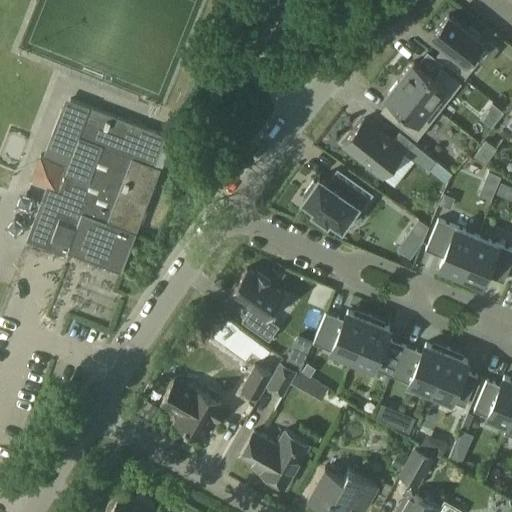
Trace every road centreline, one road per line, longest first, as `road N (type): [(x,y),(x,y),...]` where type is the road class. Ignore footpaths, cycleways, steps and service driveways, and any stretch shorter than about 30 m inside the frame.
road 1 (residential): [(233,219),(511,337)]
road 2 (residential): [(96,417),(233,219)]
road 3 (residential): [(256,511),(96,417)]
road 4 (residential): [(302,123),(415,0)]
road 5 (residential): [(286,0),(270,67),(302,123)]
